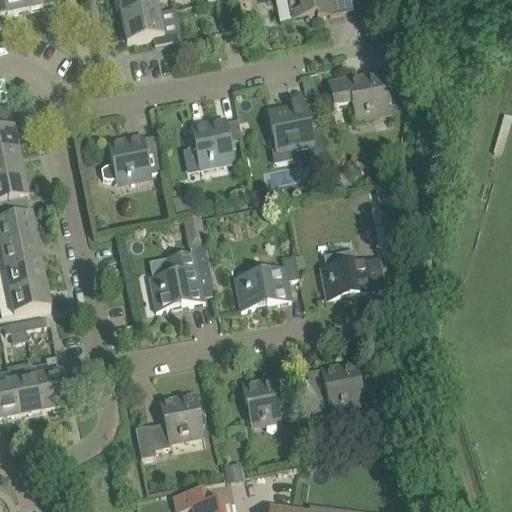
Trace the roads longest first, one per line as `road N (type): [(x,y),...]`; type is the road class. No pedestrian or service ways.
road 1 (residential): [(440,511),(409,354),(425,118),(461,0)]
road 2 (residential): [(57,118),(379,41)]
road 3 (residential): [(103,371),(57,118)]
road 4 (residential): [(103,371),(305,334)]
road 5 (residential): [(27,481),(109,430),(103,371)]
